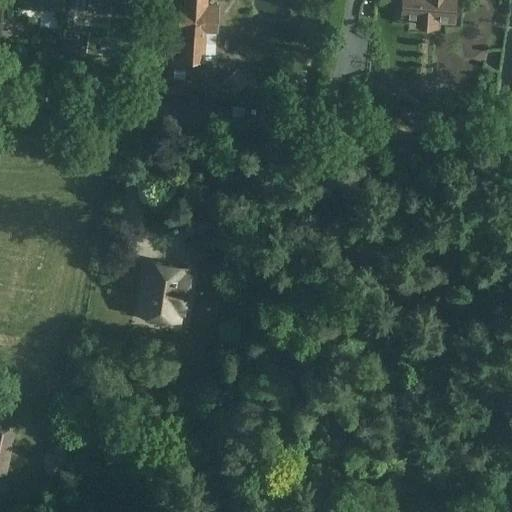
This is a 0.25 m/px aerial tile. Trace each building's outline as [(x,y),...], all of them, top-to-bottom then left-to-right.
[(125,0),(90,0),(89,11),(124,15),(125,0)] [(199,60),(203,60),(204,29),(217,30),(218,6),(206,5),(206,0),(184,0),(184,4),(179,4),(178,28),(183,28),(182,59),(186,59),(188,62),(196,62),(199,60)] [(405,0),(405,15),(454,19),(455,0),(405,0)] [(503,0),(485,0),(483,36),(501,37),(503,0)] [(17,7),(17,21),(59,20),(59,6),(17,7)] [(60,33),(42,32),(41,50),(58,51),(60,33)] [(90,42),(68,38),(66,53),(88,56),(90,42)] [(233,93),(248,81),(238,70),(224,82),(233,93)] [(213,210),(198,215),(204,235),(220,230),(213,210)] [(247,247),(256,245),(248,217),(239,220),(247,247)] [(147,313),(179,318),(187,272),(177,270),(178,265),(150,260),(144,294),(151,296),(147,313)] [(0,427),(0,474),(6,475),(14,431),(0,427)] [(126,444),(124,456),(133,457),(136,437),(127,436),(126,444)] [(117,443),(115,455),(124,456),(126,444),(117,443)] [(47,450),(44,465),(65,468),(66,455),(66,452),(65,449),(64,447),(61,445),(58,444),(57,444),(54,444),(51,445),(47,448),(47,450)]
